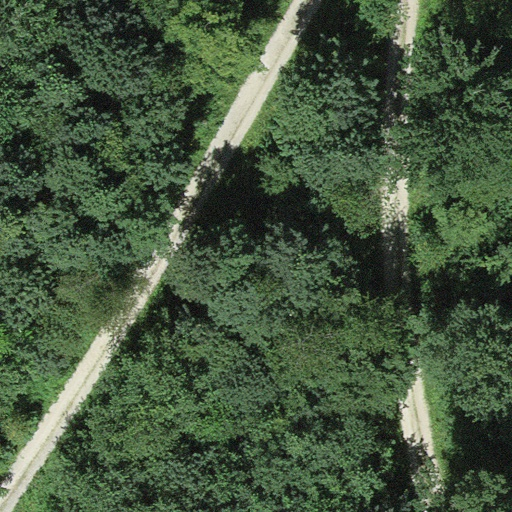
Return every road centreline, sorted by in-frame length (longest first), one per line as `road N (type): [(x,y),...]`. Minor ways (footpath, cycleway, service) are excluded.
road 1 (track): [(16,511),(200,240),(329,0)]
road 2 (track): [(431,511),(391,260),(393,0)]
